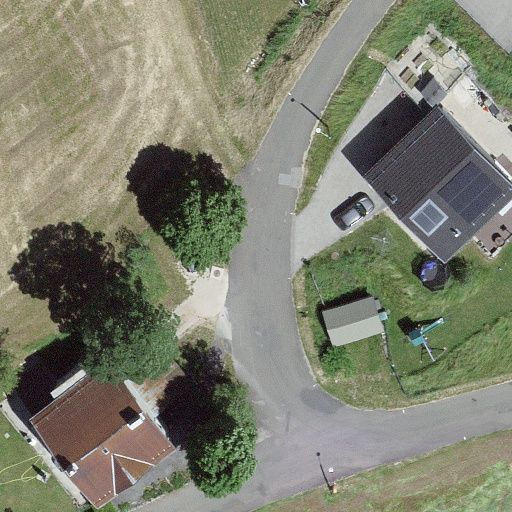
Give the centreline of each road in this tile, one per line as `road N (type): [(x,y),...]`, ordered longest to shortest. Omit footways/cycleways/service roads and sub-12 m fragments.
road 1 (unclassified): [(325,460),(283,388),(268,292),(289,137),(379,0)]
road 2 (unclassified): [(511,413),(325,460)]
road 3 (unclassified): [(325,460),(198,511)]
